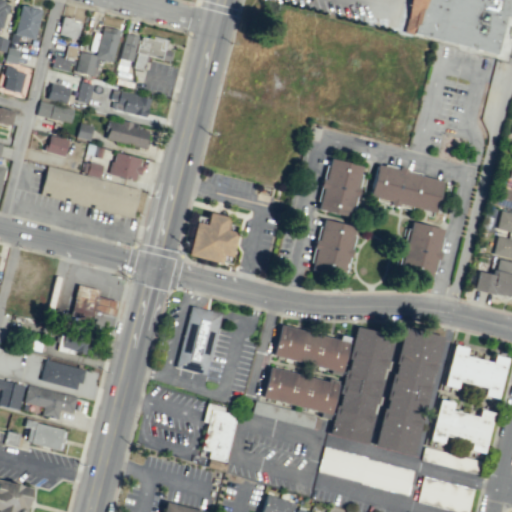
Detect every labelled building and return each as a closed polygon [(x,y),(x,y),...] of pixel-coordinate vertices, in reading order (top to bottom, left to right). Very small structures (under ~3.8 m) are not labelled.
[(502,56),(511,23),(511,0),(427,0),(418,35),(502,56)] [(32,39),(39,10),(19,4),(11,34),(32,39)] [(57,34),(75,38),(79,22),(61,17),(57,34)] [(110,62),(118,30),(100,26),(94,55),(77,51),(73,71),(92,76),(96,58),(110,62)] [(137,37),(124,33),(117,58),(131,61),(137,37)] [(145,55),(167,61),(169,51),(163,50),(166,39),(151,36),(150,39),(139,36),(131,67),(141,70),(145,55)] [(50,67),(65,71),(68,60),(53,56),(50,67)] [(1,88),(18,92),(24,72),(3,66),(1,75),(4,76),(1,88)] [(86,103),(91,85),(79,81),(74,100),(86,103)] [(68,87),(48,83),(44,98),(64,103),(68,87)] [(148,96),(111,90),(108,109),(144,115),(148,96)] [(34,114),(68,123),(71,109),(37,100),(34,114)] [(0,124),(8,126),(12,110),(0,107),(0,124)] [(143,148),(147,130),(130,126),(131,124),(108,119),(103,139),(143,148)] [(87,140),(91,126),(78,122),(74,137),(87,140)] [(63,155),(66,138),(47,135),(44,152),(63,155)] [(140,158),(112,152),(107,174),(135,180),(140,158)] [(359,165),(326,158),(315,209),(349,216),(359,165)] [(100,164),(83,162),(81,174),(98,176),(100,164)] [(432,213),(440,179),(374,164),(367,197),(432,213)] [(137,189),(44,166),(38,194),(130,217),(137,189)] [(511,208),(511,167),(509,167),(507,177),(511,178),(511,190),(497,187),(493,204),(511,208)] [(494,228),(511,231),(511,236),(511,239),(494,235),(491,255),(511,259),(511,212),(498,210),(494,228)] [(185,256),(217,262),(219,254),(228,256),(233,232),(223,230),(226,216),(206,212),(203,224),(192,221),(185,256)] [(308,271),(342,278),(352,226),(318,219),(308,271)] [(440,228),(406,221),(395,273),(430,280),(440,228)] [(471,289),(511,298),(511,262),(494,259),(491,274),(475,271),(471,289)] [(96,289),(75,284),(68,316),(88,320),(91,310),(111,314),(114,300),(94,296),(96,289)] [(218,312),(187,306),(174,368),(205,375),(218,312)] [(270,355),(339,372),(346,341),(277,324),(270,355)] [(329,436),(367,443),(389,334),(351,327),(329,436)] [(374,446),(413,455),(439,335),(400,327),(374,446)] [(59,347),(83,353),(88,335),(64,330),(59,347)] [(442,385),(455,388),(456,381),(484,387),(482,395),(496,398),(504,357),(491,355),(490,361),(463,356),(465,347),(451,344),(442,385)] [(81,369),(42,359),(37,380),(76,390),(81,369)] [(259,397),(328,414),(336,383),(267,366),(259,397)] [(21,383),(0,380),(0,405),(18,408),(21,383)] [(58,410),(71,413),(75,397),(25,385),(22,402),(41,406),(39,414),(56,418),(58,410)] [(428,440),(441,443),(442,436),(469,441),(467,450),(482,453),(490,412),(477,409),(476,416),(449,410),(451,402),(437,399),(428,440)] [(250,412),(309,428),(312,416),(253,400),(250,412)] [(199,449),(207,451),(205,458),(225,462),(234,415),(222,412),(223,407),(205,403),(201,422),(205,423),(199,449)] [(22,427),(27,428),(24,442),(58,448),(61,428),(23,421),(22,427)] [(406,492),(412,468),(321,448),(316,473),(406,492)] [(420,460),(474,473),(477,460),(423,448),(420,460)] [(416,503),(461,511),(466,511),(471,487),(421,477),(416,503)] [(0,511),(23,511),(29,487),(0,480),(0,511)] [(287,511),(290,501),(262,495),(258,511),(287,511)] [(200,511),(201,510),(161,502),(158,511),(200,511)]
